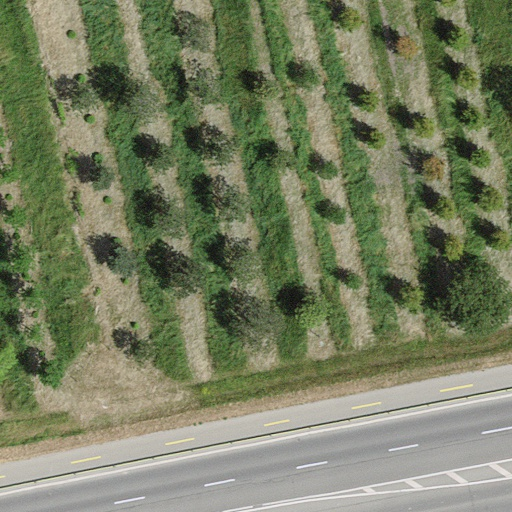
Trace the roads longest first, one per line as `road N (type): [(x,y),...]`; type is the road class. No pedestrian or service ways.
road 1 (track): [(0,430),(511,334)]
road 2 (secondary): [(511,434),(298,498)]
road 3 (secondary): [(298,498),(511,487)]
